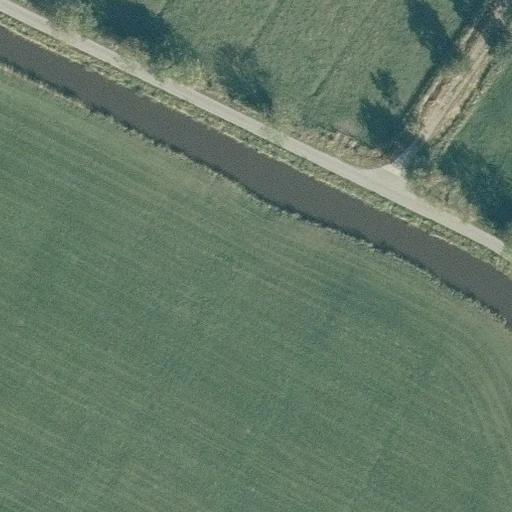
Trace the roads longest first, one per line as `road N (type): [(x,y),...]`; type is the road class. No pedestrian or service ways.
road 1 (residential): [(0,4),(511,259)]
road 2 (track): [(511,3),(380,188)]
